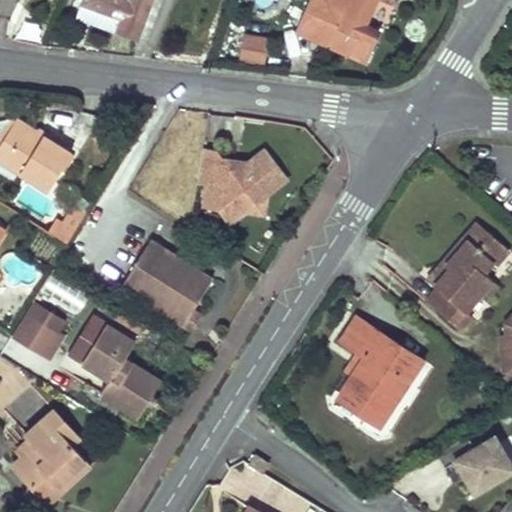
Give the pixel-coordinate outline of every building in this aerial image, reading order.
[(82,0),(82,2),(86,4),(82,17),(138,38),(151,0),(82,0)] [(328,0),(327,3),(320,0),(312,0),(298,31),(364,61),(378,31),(364,24),(375,0),(389,0),(390,0),(328,0)] [(266,62),(271,34),(233,28),(228,56),(266,62)] [(0,149),(0,161),(49,191),(73,154),(19,121),(0,149)] [(0,136),(0,149),(19,121),(5,128),(0,136)] [(209,184),(206,205),(219,207),(246,212),(247,212),(252,208),(262,201),(269,195),(288,181),(281,172),(279,172),(276,172),(272,166),(273,160),(266,151),(245,167),(240,170),(233,170),(228,164),(220,163),(221,153),(204,150),(199,182),(209,184)] [(273,160),(272,166),(276,172),(279,172),(281,172),(273,160)] [(269,198),(269,195),(262,201),(252,208),(247,212),(262,214),(269,198)] [(246,212),(219,207),(230,224),(244,214),(246,212)] [(53,235),(68,245),(87,216),(77,210),(64,231),(58,227),(53,235)] [(475,221),(427,279),(435,286),(448,270),(444,266),(467,239),(474,245),(486,231),(475,221)] [(474,245),(467,239),(444,266),(448,270),(435,286),(437,288),(426,302),(459,329),(471,315),(465,311),(479,294),(491,279),(483,272),(492,261),(495,264),(508,249),(486,231),(474,245)] [(163,249),(151,241),(122,286),(185,326),(194,312),(213,281),(163,249)] [(491,279),(479,294),(485,299),(498,284),(491,279)] [(65,324),(35,304),(28,314),(59,333),(65,324)] [(194,312),(185,326),(191,330),(201,317),(194,312)] [(511,313),(504,323),(505,333),(506,352),(501,353),(502,370),(511,369),(511,313)] [(357,315),(339,342),(363,358),(337,399),(382,428),(426,359),(357,315)] [(98,319),(89,333),(101,341),(109,327),(98,319)] [(139,419),(162,382),(156,379),(126,360),(136,343),(109,327),(101,341),(89,333),(74,357),(114,383),(105,397),(139,419)] [(55,409),(27,433),(30,437),(37,444),(24,456),(14,465),(33,486),(48,473),(58,485),(71,473),(76,478),(90,465),(72,445),(80,437),(55,409)] [(511,456),(497,432),(451,460),(474,497),(511,473),(511,456)] [(18,448),(24,456),(37,444),(30,437),(18,448)] [(48,473),(33,486),(49,503),(76,478),(71,473),(58,485),(48,473)] [(511,511),(511,497),(502,511),(511,511)]
